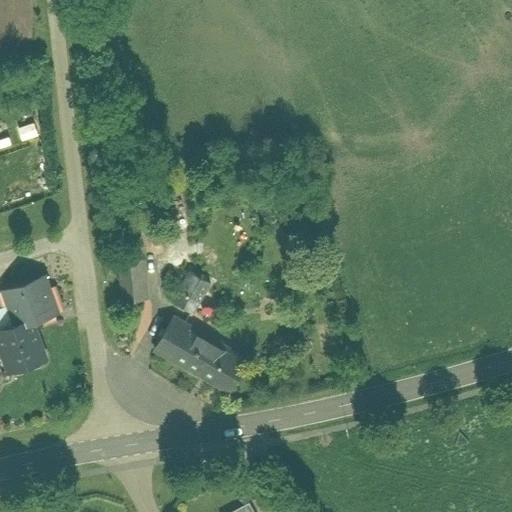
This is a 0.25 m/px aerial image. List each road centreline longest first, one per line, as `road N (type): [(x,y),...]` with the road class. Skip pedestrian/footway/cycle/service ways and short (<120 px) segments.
road 1 (tertiary): [(511,360),(343,407),(118,448)]
road 2 (unclassified): [(84,247),(56,0)]
road 3 (residential): [(118,448),(99,378),(84,247)]
road 4 (tertiary): [(118,448),(0,474)]
